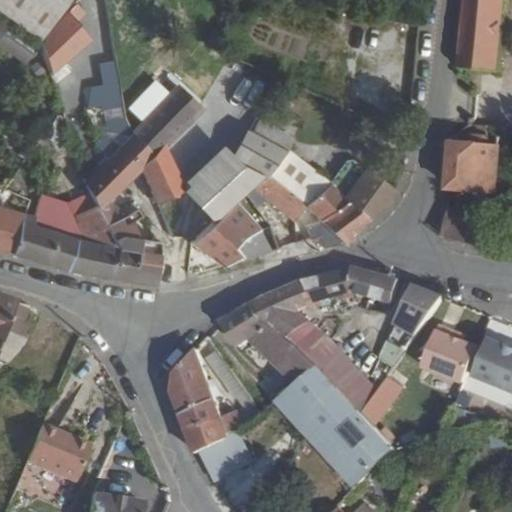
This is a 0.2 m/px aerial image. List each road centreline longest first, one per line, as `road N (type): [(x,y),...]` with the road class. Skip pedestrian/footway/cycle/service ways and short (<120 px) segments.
road 1 (residential): [(408,237),(132,319)]
road 2 (residential): [(453,0),(427,185),(408,237)]
road 3 (residential): [(132,319),(163,429),(206,511)]
road 4 (residential): [(0,276),(132,319)]
